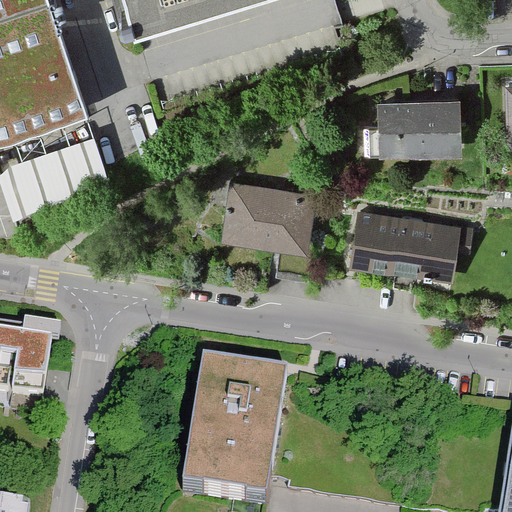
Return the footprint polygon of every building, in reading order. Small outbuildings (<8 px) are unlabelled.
[(47,0),(0,0),(0,131),(82,105),(47,0)] [(129,0),(135,23),(219,0),(129,0)] [(458,94),(380,96),(382,152),(460,150),(458,94)] [(88,119),(0,147),(0,173),(12,209),(108,178),(88,119)] [(312,194),(237,182),(228,235),(303,247),(312,194)] [(464,225),(358,208),(350,262),(456,279),(464,225)] [(0,377),(11,378),(16,335),(0,333),(0,377)] [(49,339),(16,335),(11,378),(44,382),(49,339)] [(286,374),(199,364),(184,494),(266,507),(286,374)] [(511,511),(511,458),(503,511),(511,511)]
